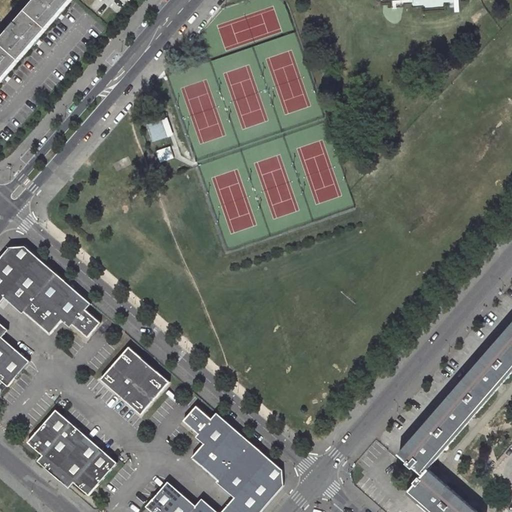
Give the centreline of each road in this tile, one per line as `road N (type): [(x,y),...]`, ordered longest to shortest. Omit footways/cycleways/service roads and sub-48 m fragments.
road 1 (residential): [(14,212),(320,476)]
road 2 (residential): [(320,476),(511,258)]
road 3 (residential): [(14,212),(109,101),(117,81)]
road 4 (residential): [(117,81),(93,94),(0,199)]
road 5 (unknown): [(0,123),(112,0)]
